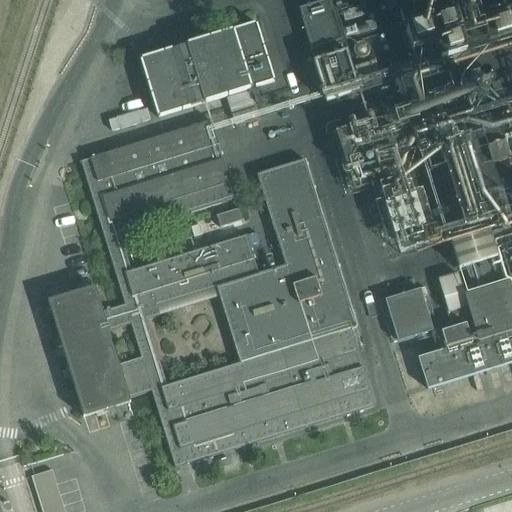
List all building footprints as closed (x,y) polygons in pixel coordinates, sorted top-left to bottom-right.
[(511,36),(509,35),(498,0),(394,0),(421,89),(356,108),(371,158),(425,142),(446,212),(510,193),(506,179),(511,177),(511,156),(508,158),(498,123),(511,118),(511,36)] [(298,11),(311,52),(342,43),(329,1),(298,11)] [(139,60),(157,119),(274,85),(256,25),(185,46),(186,48),(172,52),(172,51),(139,60)] [(312,55),(327,107),(359,98),(344,46),(312,55)] [(124,307),(102,314),(94,289),(48,304),(83,419),(130,404),(128,400),(151,393),(174,470),(178,469),(180,478),(187,476),(185,467),(374,409),(350,331),(356,329),(304,162),(257,177),(286,268),(258,277),(246,238),(131,273),(120,236),(234,200),(211,123),(89,161),(87,152),(79,155),(82,163),(80,163),(124,307)] [(428,391),(511,365),(511,296),(508,284),(463,298),(477,342),(471,344),(465,327),(441,334),(446,352),(418,361),(428,391)] [(398,342),(436,331),(423,289),(385,300),(398,342)] [(66,511),(54,471),(30,478),(40,511),(66,511)]
